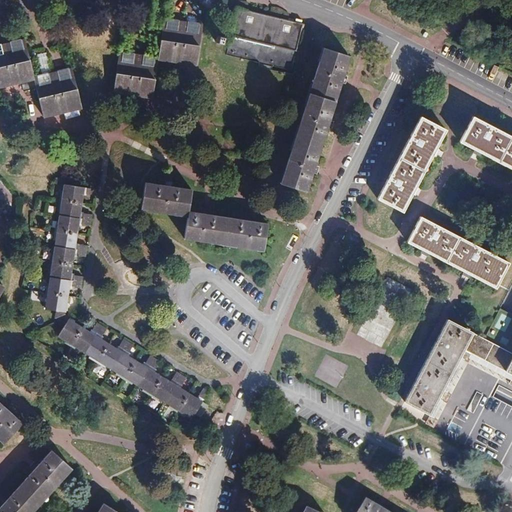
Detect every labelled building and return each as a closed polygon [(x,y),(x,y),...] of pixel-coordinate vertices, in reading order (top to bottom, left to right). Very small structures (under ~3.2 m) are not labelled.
[(274,27),(221,17),(216,47),(269,59),(274,27)] [(167,20),(163,41),(198,49),(202,28),(167,20)] [(0,79),(13,77),(35,72),(28,38),(0,42),(0,79)] [(198,49),(163,41),(160,58),(195,66),(198,49)] [(346,87),(347,83),(349,79),(356,59),(330,49),(320,77),(283,187),(308,196),(315,177),(317,170),(331,132),(333,125),(346,87)] [(153,94),(160,58),(123,51),(116,86),(153,94)] [(42,110),(81,103),(74,68),(73,65),(35,72),(42,110)] [(353,89),(354,85),(355,81),(349,79),(347,83),(346,87),(353,89)] [(511,135),(476,116),(463,140),(511,166),(511,135)] [(427,120),(423,128),(386,197),(408,209),(439,150),(449,131),(427,120)] [(339,127),(333,125),(331,132),(337,134),(339,127)] [(317,170),(315,177),(322,179),(324,172),(317,170)] [(199,417),(205,407),(198,404),(204,395),(198,391),(192,400),(179,391),(184,382),(172,375),(166,384),(151,374),(156,365),(146,359),(140,367),(125,357),(130,348),(120,342),(114,350),(98,340),(104,332),(95,327),(89,335),(71,324),(73,320),(61,315),(65,287),(75,290),(77,280),(67,277),(70,257),(81,258),(83,247),(73,246),(76,226),(86,227),(88,216),(78,214),(81,195),(91,197),(92,191),(66,185),(43,308),(55,313),(57,322),(65,327),(57,338),(188,420),(192,413),(199,417)] [(173,191),(163,189),(145,186),(140,211),(190,221),(187,237),(226,245),(267,252),(271,227),(262,226),(256,224),(214,216),(207,215),(191,212),(194,195),(178,192),(173,191)] [(509,263),(423,217),(410,241),(496,287),(509,263)] [(399,309),(410,290),(387,277),(377,297),(399,309)] [(450,349),(462,327),(453,322),(408,403),(431,413),(432,411),(462,355),(450,349)] [(511,374),(511,354),(462,327),(450,349),(462,355),(465,349),(493,365),(511,374)] [(490,371),(493,365),(465,349),(462,355),(490,371)] [(408,403),(405,409),(435,426),(470,363),(489,374),(490,371),(462,355),(432,411),(431,413),(408,403)] [(511,374),(493,365),(490,371),(489,374),(511,386),(511,374)] [(0,438),(6,444),(24,424),(17,417),(10,411),(0,402),(0,438)] [(10,411),(17,417),(21,412),(14,406),(10,411)] [(15,492),(10,498),(0,508),(0,511),(28,511),(72,463),(54,448),(36,468),(31,474),(15,492)] [(31,474),(36,468),(31,464),(26,469),(31,474)] [(4,493),(10,498),(15,492),(9,487),(4,493)] [(384,511),(382,511),(373,506),(362,500),(355,511),(384,511)] [(123,511),(107,502),(101,511),(123,511)] [(376,502),(373,506),(382,511),(384,507),(376,502)]
